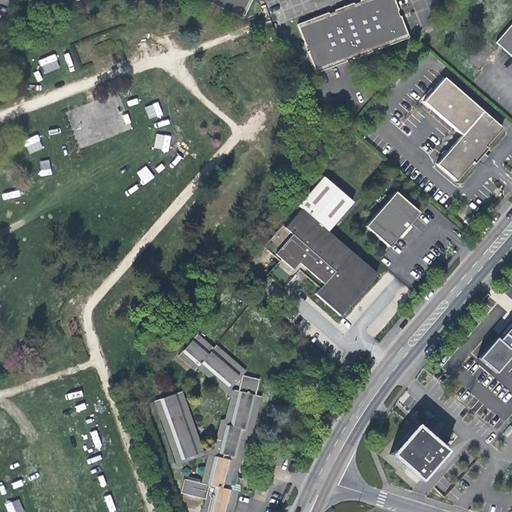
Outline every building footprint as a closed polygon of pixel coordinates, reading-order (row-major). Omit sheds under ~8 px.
[(201,0),(244,21),(247,14),(244,13),(250,0),(201,0)] [(253,0),(250,0),(244,13),(247,14),(253,0)] [(296,23),(304,43),(305,42),(308,51),(307,51),(314,71),(344,60),(344,58),(352,55),(352,57),(370,50),(370,49),(378,45),(379,47),(408,36),(401,16),(399,17),(397,12),(396,9),(398,8),(395,0),(358,0),(352,3),(352,1),(333,8),(334,10),(326,13),(325,11),(296,23)] [(511,63),(511,27),(494,48),(511,63)] [(40,60),(45,73),(59,67),(54,54),(40,60)] [(158,102),(145,106),(149,119),(162,114),(158,102)] [(499,130),(480,114),(432,167),(452,184),(468,165),(470,167),(474,163),(480,155),(484,151),(482,149),(499,130)] [(168,151),(171,136),(156,133),(153,148),(168,151)] [(29,153),(43,148),(38,135),(24,140),(29,153)] [(486,160),(480,155),(474,163),(479,167),(486,160)] [(48,159),(39,161),(42,175),(51,173),(48,159)] [(144,184),(154,177),(146,166),(137,172),(144,184)] [(304,201),(332,226),(348,208),(320,184),(304,201)] [(416,217),(392,196),(362,230),(386,251),(396,239),(406,228),(416,217)] [(332,226),(304,201),(294,213),(298,216),(281,235),(278,232),(275,236),(276,239),(266,250),(278,263),(291,274),(298,267),(323,287),(317,295),(339,318),(377,276),(328,231),(332,226)] [(511,317),(511,319),(511,320),(511,321),(502,334),(511,342),(511,317)] [(200,372),(202,369),(205,366),(231,389),(246,372),(220,350),(219,351),(203,335),(183,358),(200,372)] [(218,451),(221,452),(227,428),(231,426),(241,392),(236,389),(251,372),(224,346),(220,350),(246,372),(231,389),(205,366),(202,369),(236,399),(229,420),(226,424),(218,451)] [(246,394),(241,392),(231,426),(227,428),(221,452),(244,459),(250,434),(254,432),(264,399),(261,398),(265,381),(249,377),(246,394)] [(211,454),(216,455),(240,462),(232,489),(239,491),(240,487),(237,485),(242,465),(246,464),(253,438),(257,436),(267,400),(264,399),(254,432),(250,434),(244,459),(221,452),(218,451),(209,448),(182,391),(178,393),(207,451),(184,461),(157,403),(153,405),(182,466),(209,453),(211,454)] [(207,451),(178,393),(157,403),(184,461),(207,451)] [(391,463),(421,488),(448,458),(419,431),(391,463)] [(211,454),(204,482),(209,484),(216,455),(211,454)] [(236,511),(242,492),(239,491),(232,489),(240,462),(216,455),(209,484),(204,482),(189,478),(185,492),(209,499),(205,511),(236,511)] [(18,498),(5,504),(7,511),(23,511),(24,511),(18,498)]
